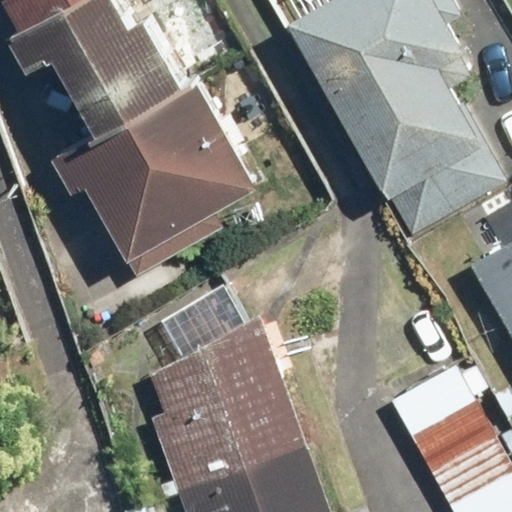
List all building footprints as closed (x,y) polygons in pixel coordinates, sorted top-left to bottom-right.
[(17,0),(28,19),(14,27),(34,64),(64,47),(107,124),(56,151),(76,188),(91,180),(131,251),(264,179),(206,74),(193,81),(153,7),(138,15),(130,0),(17,0)] [(474,67),(436,0),(389,0),(379,6),(375,0),(337,0),(304,19),(417,217),(499,172),(448,82),(474,67)] [(511,233),(472,256),(511,325),(511,233)] [(332,511),(259,309),(154,370),(166,404),(154,407),(188,511),(332,511)] [(511,511),(511,455),(458,359),(394,394),(458,511),(511,511)] [(168,511),(163,497),(130,509),(130,511),(168,511)]
